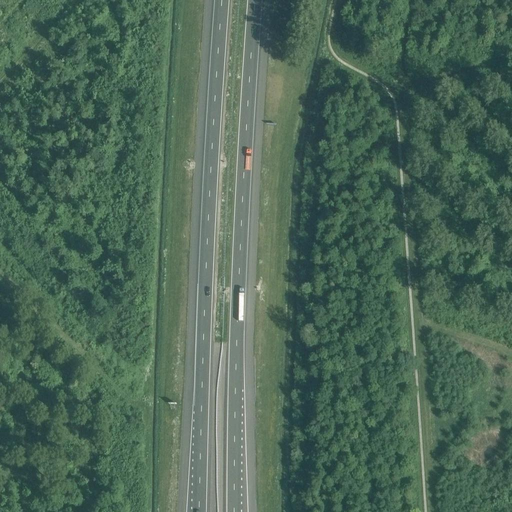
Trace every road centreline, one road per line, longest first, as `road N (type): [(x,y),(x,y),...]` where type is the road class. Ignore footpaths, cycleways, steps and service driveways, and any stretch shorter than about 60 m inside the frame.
road 1 (motorway): [(233,511),(259,0)]
road 2 (motorway): [(220,0),(199,511)]
